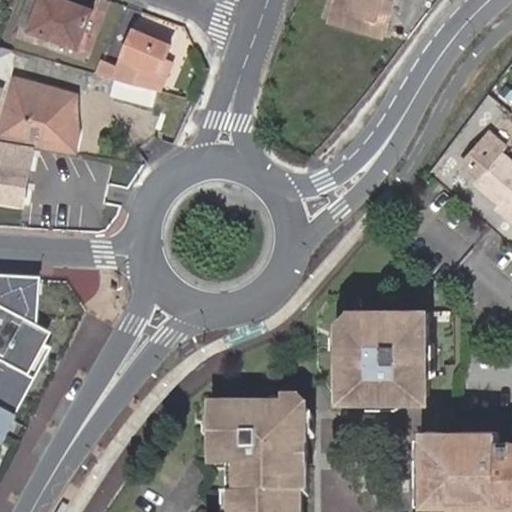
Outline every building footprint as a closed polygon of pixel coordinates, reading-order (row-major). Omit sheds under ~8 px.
[(25,0),(15,25),(29,30),(41,0),(25,0)] [(56,0),(41,0),(29,30),(71,48),(86,11),(56,0)] [(56,0),(86,11),(88,5),(75,0),(56,0)] [(385,36),(392,13),(382,10),(385,0),(336,0),(331,18),(385,36)] [(385,0),(382,10),(392,13),(396,0),(385,0)] [(153,89),(158,90),(166,69),(159,67),(164,55),(168,43),(130,28),(114,69),(99,62),(92,73),(111,77),(153,89)] [(159,67),(166,69),(171,58),(164,55),(159,67)] [(150,101),(153,89),(111,77),(107,91),(150,101)] [(31,147),(82,154),(86,134),(81,133),(75,126),(65,125),(70,94),(26,87),(27,85),(18,84),(17,92),(21,93),(20,111),(14,110),(8,144),(31,147)] [(81,133),(86,134),(88,127),(78,114),(81,95),(70,94),(65,125),(75,126),(81,133)] [(0,199),(24,204),(31,147),(8,144),(0,142),(0,199)] [(500,203),(511,213),(511,160),(501,151),(475,182),(500,203)] [(511,222),(511,213),(500,203),(496,208),(511,222)] [(0,414),(8,420),(49,350),(39,345),(44,336),(32,329),(36,279),(0,276),(0,414)] [(428,342),(429,310),(360,309),(354,309),(342,321),(341,350),(339,393),(367,395),(367,400),(367,401),(398,402),(398,396),(427,396),(428,376),(428,342)] [(341,350),(342,321),(334,329),(332,349),(341,350)] [(398,402),(367,401),(367,409),(398,410),(398,402)] [(273,403),(272,413),(285,413),(285,404),(273,403)] [(300,511),(301,498),(304,499),(306,465),(296,465),(297,450),(306,451),(307,411),(298,404),(285,404),(285,413),(272,413),(218,411),(212,417),(211,439),(210,464),(228,465),(227,470),(238,470),(236,498),(232,498),(231,511),(300,511)] [(0,435),(8,420),(0,415),(0,435)] [(203,438),(211,439),(212,417),(204,424),(203,438)] [(511,456),(509,456),(498,456),(498,444),(498,433),(456,432),(456,439),(424,440),(423,503),(456,504),(456,509),(503,510),(511,509),(511,456)] [(511,444),(498,444),(498,456),(509,456),(511,456),(511,444)] [(296,465),(306,465),(306,451),(297,450),(296,465)] [(226,497),(232,498),(236,498),(238,470),(227,470),(226,497)] [(223,497),(222,511),(231,511),(232,498),(226,497),(223,497)]
